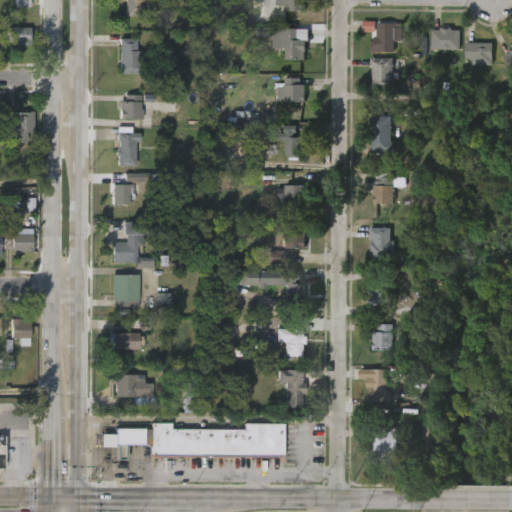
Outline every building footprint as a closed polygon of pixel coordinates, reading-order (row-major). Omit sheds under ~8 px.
[(150,0),(150,2),(141,2),(141,17),(122,17),(122,0),(150,0)] [(306,0),(306,12),(284,12),(284,5),(276,5),(276,0),(306,0)] [(392,24),(392,28),(400,28),(400,41),(392,40),(392,53),(369,53),(369,42),(371,42),(371,37),(375,37),(375,24),(392,24)] [(17,27),(30,28),(30,46),(8,44),(8,28),(17,27)] [(459,31),(458,52),(429,51),(429,31),(438,31),(438,28),(450,28),(450,31),(459,31)] [(306,41),(305,55),(303,55),(303,60),(286,60),(287,48),(284,48),(284,45),(277,44),(277,30),(309,29),(309,41),(306,41)] [(133,39),(133,52),(136,52),(136,65),(140,65),(140,73),(117,74),(117,40),(133,39)] [(490,44),(490,66),(470,66),(470,61),(463,61),(463,43),(490,44)] [(511,72),(511,73),(501,58),(508,54),(507,52),(511,49),(509,46),(511,44),(511,72)] [(391,59),(391,79),(392,79),(392,90),(370,90),(370,69),(367,69),(368,58),(391,59)] [(297,85),(297,86),(303,86),(303,104),(283,103),(283,79),(298,79),(297,85)] [(141,101),(142,119),(120,119),(120,100),(125,100),(125,94),(141,95),(141,101)] [(24,131),(24,142),(15,141),(15,131),(12,131),(12,138),(14,138),(14,153),(5,153),(5,138),(4,138),(4,111),(30,110),(30,131),(24,131)] [(392,116),(391,142),(395,142),(395,153),(370,153),(371,116),(392,116)] [(282,123),(282,124),(295,125),(295,133),(292,133),(292,136),(302,136),(302,147),(301,147),(299,155),(284,155),(284,133),(273,132),(273,123),(282,123)] [(129,128),(129,134),(137,134),(137,143),(133,143),(132,169),(115,169),(116,151),(114,151),(114,146),(116,146),(116,143),(114,143),(114,133),(115,134),(115,128),(129,128)] [(275,156),(275,144),(250,145),(250,157),(275,156)] [(124,174),(124,182),(147,181),(147,173),(124,174)] [(392,203),(371,202),(372,184),(376,184),(376,176),(392,177),(392,203)] [(129,193),(129,206),(113,205),(113,197),(110,197),(110,191),(112,191),(112,184),(129,185),(129,193)] [(286,213),(272,213),(272,191),(275,192),(275,187),(282,187),(282,184),(303,184),(303,202),(286,202),(286,213)] [(142,221),(142,242),(136,242),(135,249),(143,249),(142,261),(110,261),(110,241),(123,241),(123,234),(121,234),(121,221),(142,221)] [(12,223),(12,235),(13,233),(31,235),(32,251),(21,251),(21,253),(15,253),(15,250),(10,250),(10,236),(4,236),(5,223),(12,223)] [(303,237),(302,247),(282,247),(282,239),(280,239),(280,234),(282,234),(283,223),(304,223),(303,237)] [(384,226),(389,227),(389,240),(393,240),(393,258),(369,257),(369,248),(368,248),(368,227),(384,226)] [(267,265),(284,265),(285,251),(268,251),(267,265)] [(307,279),(307,281),(293,280),(293,283),(302,283),(302,297),(299,297),(299,302),(283,302),(283,283),(285,283),(285,280),(281,280),(281,271),(295,271),(295,268),(308,268),(307,279)] [(388,273),(387,295),(393,295),(393,306),(389,306),(389,316),(376,316),(376,306),(370,306),(371,273),(388,273)] [(136,306),(136,309),(129,309),(129,306),(109,306),(109,274),(136,274),(136,306)] [(171,294),(155,293),(154,309),(170,310),(171,294)] [(20,319),(21,322),(29,322),(29,346),(19,346),(19,338),(11,338),(12,318),(20,319)] [(299,329),(299,335),(303,336),(303,343),(300,343),(300,356),(284,356),(284,341),(277,340),(277,332),(283,332),(283,322),(300,322),(299,329)] [(393,325),(392,351),(372,350),(373,333),(378,333),(378,324),(393,325)] [(145,332),(145,349),(107,348),(107,334),(111,334),(111,332),(145,332)] [(387,369),(387,390),(392,390),(392,401),(370,401),(370,385),(372,385),(373,368),(387,369)] [(300,372),(300,382),(302,382),(302,393),(299,393),(299,408),(283,408),(283,382),(276,382),(276,369),(300,370),(300,372)] [(133,374),(133,379),(136,379),(136,384),(132,384),(132,396),(112,396),(111,379),(112,379),(112,374),(133,374)] [(283,423),(283,457),(149,456),(149,445),(121,444),(121,459),(114,459),(114,445),(112,445),(112,447),(97,447),(97,433),(111,433),(111,428),(149,428),(149,423),(169,423),(169,429),(241,429),(241,423),(283,423)] [(370,463),(367,463),(367,449),(370,449),(371,427),(395,427),(394,463),(370,463)]
